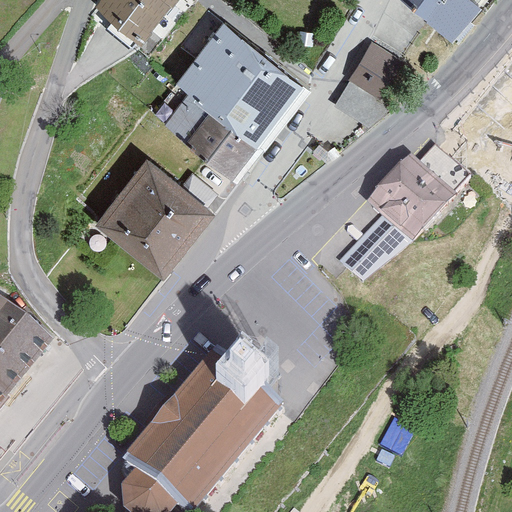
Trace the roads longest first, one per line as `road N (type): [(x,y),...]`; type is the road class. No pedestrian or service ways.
road 1 (unclassified): [(82,0),(28,167),(23,267),(119,382)]
road 2 (secondary): [(258,244),(464,73),(511,10)]
road 3 (unclassified): [(258,244),(252,222),(266,182),(377,0)]
road 4 (secondary): [(119,382),(258,244)]
road 5 (secondary): [(15,511),(119,382)]
